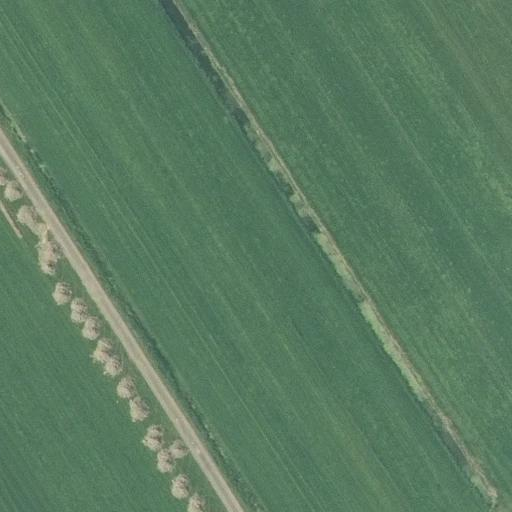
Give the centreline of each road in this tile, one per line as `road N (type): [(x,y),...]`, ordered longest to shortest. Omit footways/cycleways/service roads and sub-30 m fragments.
road 1 (track): [(234,511),(0,141)]
road 2 (track): [(511,139),(421,0)]
